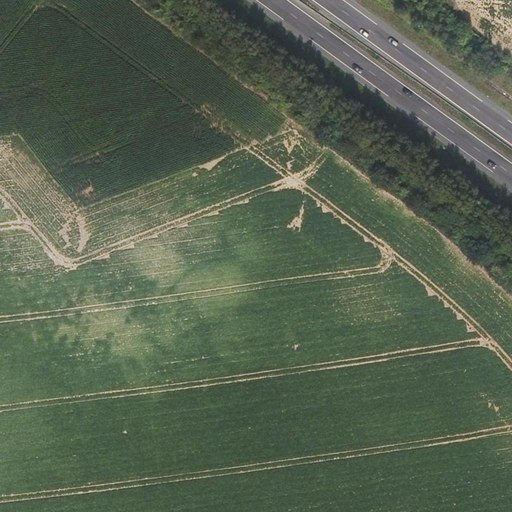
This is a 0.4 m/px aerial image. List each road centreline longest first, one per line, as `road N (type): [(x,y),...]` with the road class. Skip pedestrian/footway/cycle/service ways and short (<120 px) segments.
road 1 (trunk): [(275,0),(511,170)]
road 2 (trunk): [(511,135),(322,0)]
